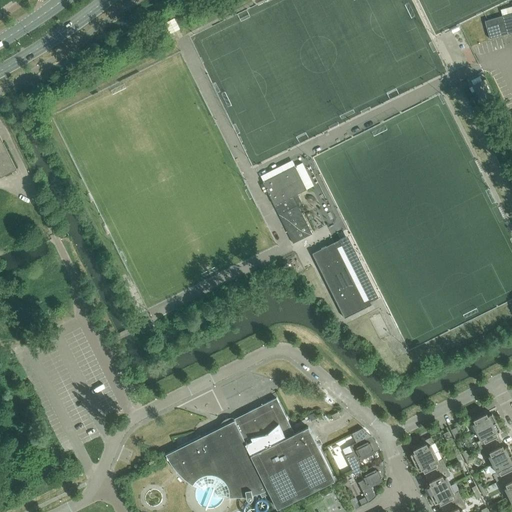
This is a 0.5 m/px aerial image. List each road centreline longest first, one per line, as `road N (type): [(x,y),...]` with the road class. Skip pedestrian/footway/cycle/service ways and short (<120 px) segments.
road 1 (residential): [(95,485),(133,417),(268,350),(286,348),(387,437)]
road 2 (secondary): [(0,70),(106,0)]
road 3 (residential): [(387,437),(496,384)]
